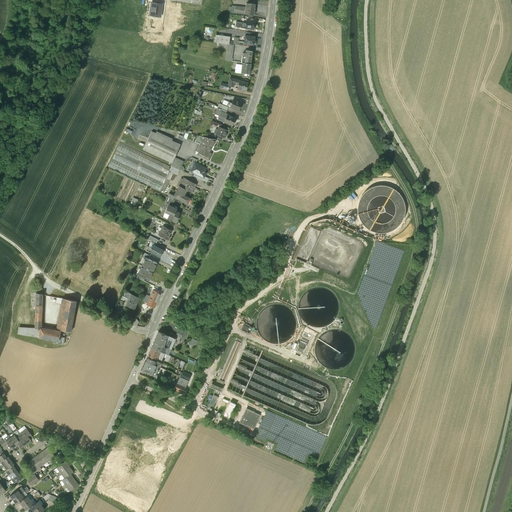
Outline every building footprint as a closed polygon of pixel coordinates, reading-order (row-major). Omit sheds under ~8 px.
[(254,4),(249,3),(246,3),(245,10),(244,13),(244,14),(253,15),(254,11),(253,11),(254,4)] [(151,14),(159,16),(161,5),(152,4),(151,12),(151,14)] [(255,21),(246,20),(246,21),(245,28),(253,29),(255,21)] [(230,36),(215,35),(214,42),(218,43),(227,44),(229,44),(229,41),(230,36)] [(254,36),(245,35),(244,43),(243,43),(244,43),(253,44),(254,36)] [(229,44),(227,44),(227,48),(225,60),(232,61),(234,45),(233,45),(229,44)] [(252,51),(246,50),(245,53),(242,53),(242,55),(241,62),(242,62),(250,63),(252,51)] [(250,63),(242,62),(242,65),(241,72),(243,73),(249,73),(251,64),(250,63)] [(248,83),(239,80),(239,83),(237,88),(246,90),(248,83)] [(242,103),(234,99),(232,102),(231,105),(230,107),(239,111),(242,103)] [(218,102),(216,106),(228,110),(229,107),(218,102)] [(228,110),(216,106),(213,113),(221,117),(226,119),(228,115),(226,114),(228,110)] [(236,118),(228,115),(226,119),(225,122),(233,125),(236,118)] [(227,130),(219,126),(216,134),(224,137),(225,137),(227,134),(225,133),(227,130)] [(148,140),(176,153),(180,144),(172,140),(156,133),(152,131),(148,140)] [(157,132),(156,133),(172,140),(172,139),(157,132)] [(209,138),(202,136),(200,140),(203,142),(204,141),(212,145),(215,139),(209,138)] [(174,157),(176,153),(148,140),(143,149),(172,162),(173,160),(168,158),(170,155),(174,157)] [(212,145),(204,141),(203,142),(200,148),(202,149),(200,153),(206,156),(209,158),(211,153),(209,152),(212,145)] [(170,166),(120,142),(112,158),(108,166),(159,190),(159,189),(164,192),(173,173),(177,175),(179,169),(171,165),(170,166)] [(183,161),(174,157),(172,162),(170,165),(171,165),(179,169),(183,161)] [(205,167),(194,162),(190,171),(197,174),(203,177),(204,176),(206,173),(203,172),(205,167)] [(196,184),(183,177),(179,186),(187,190),(191,192),(196,184)] [(187,190),(179,186),(174,196),(179,199),(187,203),(190,198),(184,195),(187,190)] [(171,207),(168,205),(167,207),(163,215),(175,221),(179,213),(175,211),(176,209),(172,208),(173,207),(171,207)] [(172,230),(165,227),(160,236),(168,240),(170,236),(169,236),(172,230)] [(148,235),(147,238),(157,243),(159,240),(148,235)] [(163,250),(153,245),(151,249),(150,252),(160,257),(163,250)] [(149,259),(146,257),(145,258),(142,266),(153,271),(157,263),(149,259)] [(153,271),(142,266),(137,274),(137,275),(140,276),(139,279),(143,281),(145,278),(149,280),(153,271)] [(153,291),(148,302),(155,305),(160,294),(153,291)] [(139,297),(131,293),(129,299),(126,305),(134,309),(139,297)] [(64,306),(60,329),(70,331),(76,301),(66,299),(64,306)] [(60,305),(56,330),(60,330),(60,329),(64,306),(60,305)] [(39,337),(41,328),(35,328),(16,327),(16,334),(39,337)] [(185,336),(188,330),(179,327),(177,333),(185,336)] [(49,338),(50,329),(41,328),(39,337),(49,338)] [(56,330),(50,329),(49,338),(54,339),(59,340),(59,336),(60,330),(56,330)] [(153,342),(171,349),(171,350),(176,339),(172,337),(173,334),(166,331),(165,334),(158,331),(153,342)] [(309,340),(311,334),(303,331),(301,336),(303,337),(299,345),(296,350),(297,350),(295,354),(300,356),(302,352),(304,347),(307,339),(309,340)] [(195,345),(197,341),(191,338),(188,344),(193,346),(194,344),(195,345)] [(168,355),(171,349),(153,342),(151,347),(165,353),(168,355)] [(161,362),(165,353),(151,347),(147,356),(161,362)] [(159,366),(161,362),(147,356),(145,360),(159,366)] [(156,376),(159,366),(145,360),(141,370),(153,375),(153,374),(156,376)] [(220,392),(223,386),(212,381),(210,387),(220,392)] [(184,394),(186,387),(176,383),(174,390),(184,394)] [(254,429),(260,414),(254,412),(254,411),(246,408),(242,416),(239,423),(250,428),(250,427),(254,429)] [(21,427),(18,430),(20,433),(28,444),(29,443),(28,442),(31,440),(27,435),(30,433),(26,428),(23,430),(21,427)] [(17,429),(12,432),(13,432),(20,442),(23,446),(25,444),(26,445),(28,444),(20,433),(18,430),(17,429)] [(13,432),(8,436),(10,437),(17,446),(18,445),(17,444),(20,442),(13,432)] [(0,441),(1,440),(5,445),(8,444),(11,448),(14,446),(15,448),(17,446),(10,437),(8,436),(8,435),(2,440),(0,437),(0,441)] [(47,447),(42,451),(51,463),(52,461),(51,459),(54,456),(47,447)] [(42,451),(37,455),(43,464),(47,461),(49,464),(51,463),(42,451)] [(40,467),(43,464),(37,455),(32,459),(40,471),(42,469),(40,467)] [(3,460),(0,462),(3,466),(8,463),(12,459),(11,458),(10,459),(8,456),(7,457),(3,460)] [(8,463),(3,466),(6,470),(11,467),(13,466),(14,465),(12,462),(13,461),(12,460),(12,459),(8,463)] [(26,463),(33,472),(37,469),(39,472),(40,471),(32,459),(26,463)] [(58,475),(69,467),(65,461),(54,469),(57,473),(55,474),(56,476),(58,475)] [(16,467),(15,468),(13,466),(11,467),(6,470),(5,471),(8,476),(17,469),(16,467)] [(69,467),(58,475),(59,476),(61,475),(64,478),(67,476),(70,474),(73,472),(69,467)] [(11,480),(19,474),(17,471),(18,470),(17,469),(8,476),(11,480)] [(19,474),(11,480),(14,484),(22,478),(19,474)] [(62,480),(61,480),(64,484),(62,486),(63,488),(65,486),(74,479),(70,474),(67,476),(64,478),(62,480)] [(74,479),(63,488),(64,489),(66,488),(69,491),(78,485),(74,479)] [(18,490),(9,496),(12,500),(13,500),(21,494),(25,491),(23,489),(22,487),(18,490)] [(21,494),(13,500),(16,505),(19,502),(24,498),(27,496),(28,496),(26,493),(25,491),(21,494)] [(24,498),(19,502),(22,506),(30,500),(32,498),(29,494),(28,496),(27,496),(24,498)] [(30,500),(22,506),(25,511),(30,507),(34,504),(30,500)] [(33,511),(41,505),(38,501),(34,504),(30,507),(33,511)]
